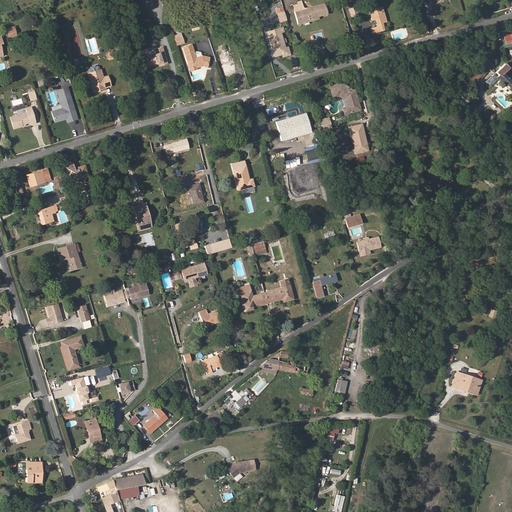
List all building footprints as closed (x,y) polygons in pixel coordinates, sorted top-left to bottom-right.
[(324,3),(303,9),(301,10),(304,23),(309,22),(308,18),(317,16),(327,13),(324,3)] [(381,24),(387,22),(382,6),(369,10),(372,21),(375,20),(377,20),(378,23),(379,26),(372,28),(373,34),(384,30),(381,24)] [(358,15),(356,7),(350,9),(352,16),(358,15)] [(301,10),(295,11),(299,24),(304,23),(301,10)] [(284,11),(277,13),(280,21),(286,19),(284,11)] [(281,27),(267,31),(275,55),(282,53),(284,53),(285,51),(284,47),(282,43),(284,43),(280,32),(282,31),(281,27)] [(182,38),(175,40),(177,46),(184,44),(182,38)] [(192,46),(183,48),(190,71),(197,69),(203,67),(207,68),(209,59),(202,57),(196,59),(194,53),(192,46)] [(288,46),(284,47),(285,51),(284,53),(282,53),(283,56),(290,54),(288,46)] [(158,49),(163,66),(169,64),(164,47),(158,49)] [(228,49),(231,59),(235,71),(237,70),(233,58),(231,48),(228,49)] [(162,66),(163,66),(158,49),(157,49),(157,50),(158,53),(150,56),(148,56),(151,66),(159,64),(161,63),(162,66)] [(219,52),(222,61),(226,73),(235,71),(231,59),(228,49),(219,52)] [(483,63),(488,69),(492,65),(485,58),(481,61),(483,63)] [(477,79),(488,69),(483,63),(471,74),(477,79)] [(511,94),(511,82),(509,79),(510,78),(504,71),(508,68),(504,64),(496,71),(495,73),(497,75),(495,78),(496,79),(499,83),(498,84),(499,86),(502,86),(503,85),(511,94)] [(93,83),(96,92),(105,89),(104,87),(110,85),(107,76),(102,77),(100,69),(99,70),(88,73),(91,84),(93,83)] [(490,86),(496,79),(495,78),(493,75),(485,81),(490,86)] [(340,83),(329,87),(332,96),(339,94),(346,97),(350,112),(360,110),(354,91),(340,83)] [(67,87),(57,90),(62,108),(52,112),(55,122),(66,118),(65,117),(68,116),(70,121),(77,119),(67,87)] [(37,98),(35,91),(29,92),(31,100),(37,98)] [(350,112),(346,97),(339,94),(332,96),(333,98),(339,96),(344,99),(346,106),(342,107),(344,114),(350,112)] [(37,122),(32,107),(27,108),(28,112),(31,121),(32,123),(37,122)] [(275,120),(281,139),(295,134),(309,130),(303,111),(289,115),(275,120)] [(28,112),(11,117),(15,128),(26,125),(26,123),(28,122),(31,121),(28,112)] [(330,124),(328,118),(321,120),(323,126),(330,124)] [(331,130),(330,124),(323,126),(324,132),(331,130)] [(350,127),(351,133),(354,133),(358,153),(368,150),(362,124),(350,127)] [(77,166),(79,171),(76,172),(74,171),(75,169),(73,163),(67,160),(64,167),(71,170),(70,174),(71,180),(77,184),(83,182),(86,177),(88,177),(85,164),(77,166)] [(243,161),(231,165),(238,190),(253,186),(251,179),(249,180),(243,161)] [(43,179),(44,181),(49,179),(46,168),(27,174),(30,185),(34,184),(33,182),(43,179)] [(198,184),(194,185),(195,187),(190,188),(190,187),(185,188),(188,197),(191,197),(193,204),(203,202),(198,184)] [(141,228),(150,225),(145,204),(133,207),(135,215),(138,215),(141,228)] [(41,220),(40,220),(41,226),(52,222),(50,215),(54,214),(54,213),(52,207),(37,211),(38,216),(40,216),(41,220)] [(151,227),(150,225),(141,228),(138,215),(135,215),(139,230),(151,227)] [(348,227),(361,224),(359,215),(345,219),(348,227)] [(324,234),(325,238),(342,233),(341,229),(324,234)] [(365,240),(357,242),(359,252),(369,250),(380,247),(378,237),(368,240),(365,240)] [(210,245),(213,253),(227,249),(225,240),(210,245)] [(264,242),(252,246),(254,253),(266,249),(264,242)] [(60,261),(67,258),(68,258),(72,270),(81,267),(73,244),(57,250),(60,261)] [(207,273),(204,263),(182,270),(185,279),(187,279),(195,277),(207,273)] [(336,281),(334,274),(313,280),(314,282),(313,282),(317,298),(323,296),(320,285),(336,281)] [(197,284),(195,277),(187,279),(189,287),(197,284)] [(281,288),(289,286),(288,280),(279,282),(281,288)] [(129,291),(126,292),(127,299),(131,298),(131,300),(148,295),(145,285),(139,287),(133,288),(129,289),(129,291)] [(241,295),(250,292),(249,285),(239,288),(241,295)] [(264,293),(267,303),(283,299),(286,298),(287,301),(293,299),(289,286),(281,288),(264,293)] [(122,291),(105,296),(108,306),(125,302),(124,300),(127,299),(126,292),(122,293),(122,291)] [(252,307),(267,303),(264,293),(252,296),(250,292),(241,295),(246,311),(253,309),(252,307)] [(57,305),(47,308),(49,315),(51,324),(62,321),(57,305)] [(85,305),(77,308),(82,322),(89,320),(85,305)] [(204,327),(220,321),(217,312),(208,315),(206,310),(199,313),(204,327)] [(69,369),(78,366),(73,349),(83,346),(80,337),(61,343),(69,369)] [(278,360),(277,370),(306,375),(309,362),(297,359),(296,364),(287,363),(288,358),(289,352),(280,351),(278,360)] [(217,356),(202,361),(206,374),(212,372),(211,369),(217,367),(216,364),(219,363),(217,356)] [(268,368),(277,370),(278,360),(270,359),(269,360),(267,360),(259,366),(262,367),(268,368)] [(452,386),(461,390),(462,387),(470,390),(469,392),(476,395),(481,380),(457,372),(452,386)] [(83,377),(70,380),(71,385),(75,384),(76,387),(77,388),(79,393),(78,394),(80,401),(89,398),(87,392),(88,392),(89,390),(88,385),(86,385),(85,385),(83,377)] [(343,396),(346,381),(341,380),(338,395),(343,396)] [(130,381),(119,383),(121,393),(132,390),(130,381)] [(222,399),(227,404),(232,399),(227,394),(222,399)] [(238,409),(245,403),(241,398),(234,404),(238,409)] [(153,410),(156,414),(143,425),(149,433),(166,418),(156,407),(153,410)] [(91,437),(92,441),(101,439),(95,418),(87,421),(89,430),(87,430),(89,438),(91,437)] [(20,425),(17,426),(20,434),(15,435),(18,444),(30,440),(27,431),(31,429),(28,421),(25,422),(25,423),(20,425)] [(326,439),(332,441),(334,433),(328,431),(326,439)] [(337,449),(344,450),(346,443),(338,442),(337,449)] [(235,463),(227,469),(233,477),(239,472),(250,470),(248,461),(235,463)] [(31,470),(28,470),(27,471),(27,475),(27,478),(26,478),(26,482),(30,482),(32,482),(39,482),(40,482),(40,471),(41,471),(41,466),(36,466),(36,462),(28,462),(28,468),(31,468),(31,470)] [(112,480),(97,486),(106,509),(107,511),(113,511),(110,504),(119,500),(124,498),(124,497),(123,496),(127,494),(128,497),(138,493),(136,485),(145,484),(142,474),(112,480)] [(339,511),(343,496),(336,494),(333,510),(339,511)]
